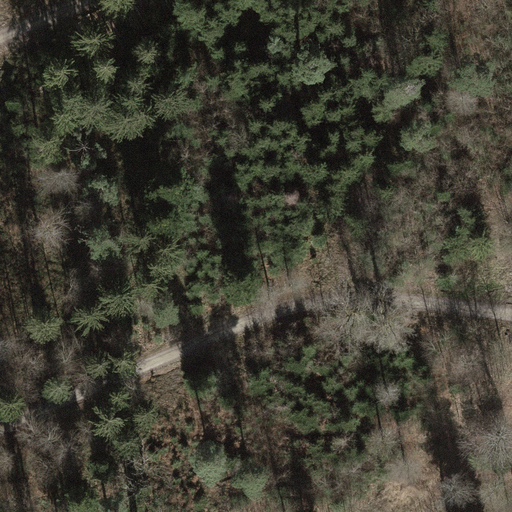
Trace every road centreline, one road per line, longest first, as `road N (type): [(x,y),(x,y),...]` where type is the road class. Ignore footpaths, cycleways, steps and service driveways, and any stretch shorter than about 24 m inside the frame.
road 1 (track): [(0,429),(306,304),(417,302),(511,313)]
road 2 (track): [(511,395),(424,511)]
